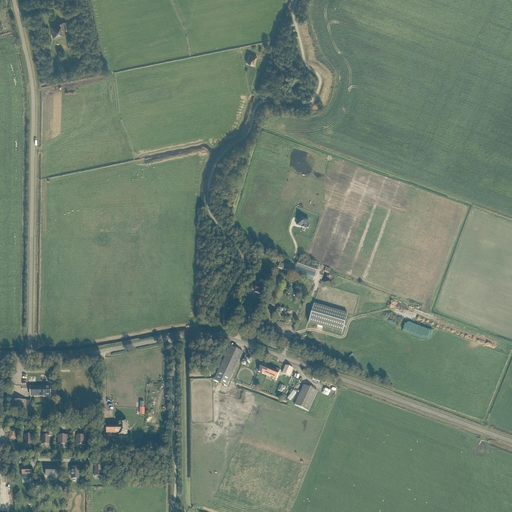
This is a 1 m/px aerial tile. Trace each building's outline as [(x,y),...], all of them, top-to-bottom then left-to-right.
[(67,22),(50,25),(53,39),(70,35),(67,22)] [(249,54),(246,62),(255,64),(257,57),(249,54)] [(300,217),(297,226),(306,229),(306,228),(308,229),(310,225),(307,224),(309,220),(300,217)] [(294,267),(292,271),(294,272),(294,274),(314,281),(318,269),(298,261),(296,268),(294,267)] [(277,273),(265,303),(274,307),(286,276),(277,273)] [(255,293),(261,295),(263,291),(262,291),(263,287),(258,285),(257,286),(255,291),(255,292),(255,293)] [(314,304),(309,324),(342,334),(348,314),(314,304)] [(229,347),(213,381),(227,387),(243,353),(229,347)] [(244,357),(241,364),(247,367),(251,360),(244,357)] [(262,363),(258,372),(272,379),(272,380),(275,381),(280,371),(276,369),(275,371),(265,367),(266,364),(262,363)] [(285,365),(282,374),(290,377),(294,369),(285,365)] [(304,385),(294,405),(308,412),(318,392),(304,385)] [(50,387),(31,387),(31,397),(50,397),(50,387)] [(10,400),(10,412),(26,413),(30,413),(31,401),(10,400)] [(118,435),(127,435),(127,423),(118,422),(118,427),(106,427),(106,433),(118,433),(118,435)] [(42,436),(42,443),(49,443),(49,437),(52,437),(52,434),(46,434),(46,436),(42,436)] [(59,436),(59,444),(63,444),(63,445),(67,445),(67,436),(59,436)] [(77,437),(77,444),(81,444),(81,446),(85,446),(85,437),(77,437)] [(32,468),(22,468),(22,475),(22,478),(32,478),(32,475),(32,468)] [(46,468),(46,476),(51,476),(51,473),(56,473),(55,478),(58,478),(58,468),(54,468),(46,468)] [(70,475),(72,475),(72,478),(79,478),(79,468),(70,468),(70,475)]
